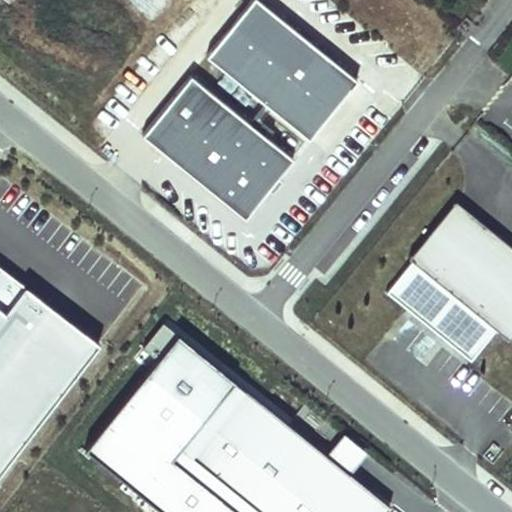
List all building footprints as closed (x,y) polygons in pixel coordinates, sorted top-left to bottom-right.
[(241,0),(202,47),(304,130),(350,71),(260,0),(241,0)] [(289,161),(187,78),(140,136),(241,219),(289,161)] [(511,334),(511,247),(454,201),(405,260),(409,263),(383,295),(468,363),(493,331),(506,342),(511,334)] [(73,329),(0,271),(0,275),(71,331),(73,329)] [(71,331),(0,275),(0,471),(97,347),(73,329),(71,331)] [(172,463),(233,511),(384,511),(387,509),(233,387),(172,463)]
